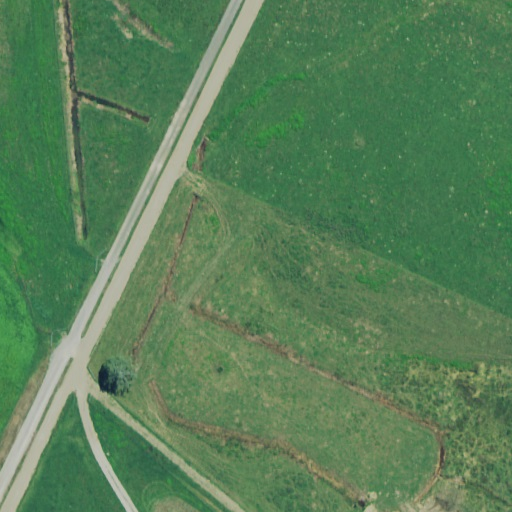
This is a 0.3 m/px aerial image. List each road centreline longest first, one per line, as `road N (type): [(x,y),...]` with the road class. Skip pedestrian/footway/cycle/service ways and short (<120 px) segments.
road 1 (unknown): [(65,362),(236,0)]
road 2 (unknown): [(65,362),(85,380),(96,446),(133,511)]
road 3 (unknown): [(0,493),(65,362)]
